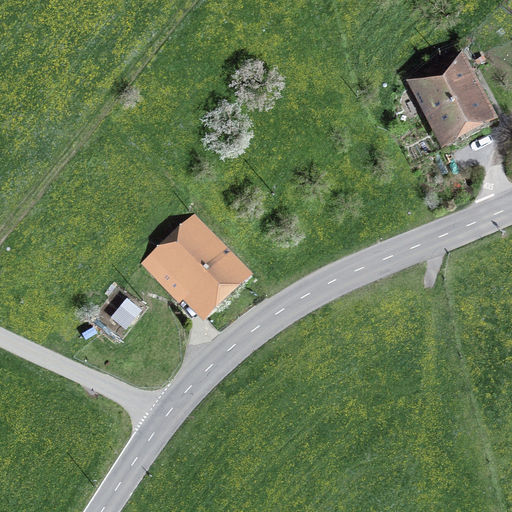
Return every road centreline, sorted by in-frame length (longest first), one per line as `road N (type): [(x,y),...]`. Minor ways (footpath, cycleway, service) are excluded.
road 1 (tertiary): [(167,414),(217,358),(300,297),(511,206)]
road 2 (track): [(0,238),(192,0)]
road 3 (unclassified): [(167,414),(0,335)]
